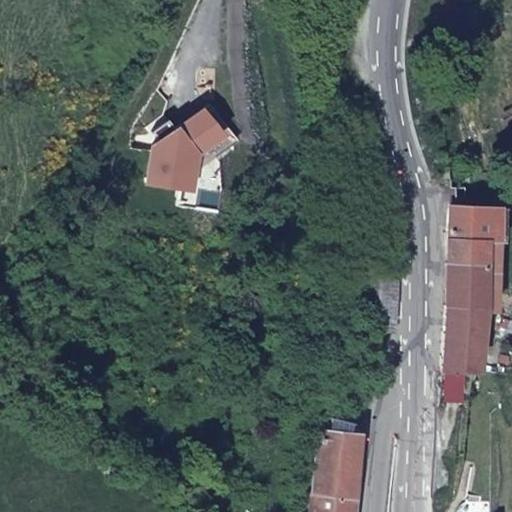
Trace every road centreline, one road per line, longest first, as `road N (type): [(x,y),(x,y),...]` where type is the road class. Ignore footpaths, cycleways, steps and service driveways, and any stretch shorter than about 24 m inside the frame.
road 1 (secondary): [(413,388),(418,203),(384,77),(390,0)]
road 2 (secondary): [(378,511),(386,435),(413,388)]
road 3 (secondary): [(413,388),(413,511)]
